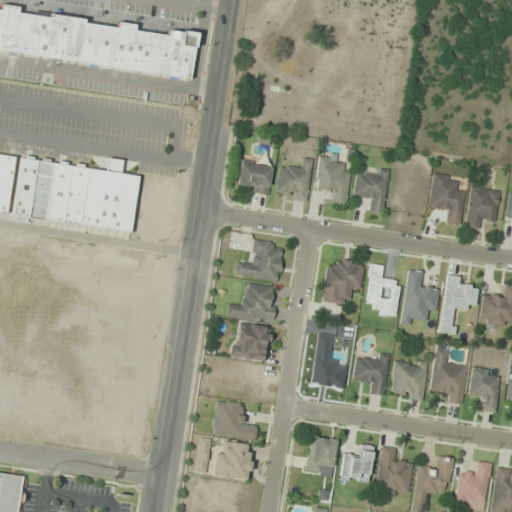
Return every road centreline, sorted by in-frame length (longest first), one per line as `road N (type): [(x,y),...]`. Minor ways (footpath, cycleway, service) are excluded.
road 1 (residential): [(233,0),(154,511)]
road 2 (residential): [(511,255),(203,209)]
road 3 (residential): [(310,225),(266,511)]
road 4 (residential): [(283,405),(511,440)]
road 5 (residential): [(0,447),(162,471)]
